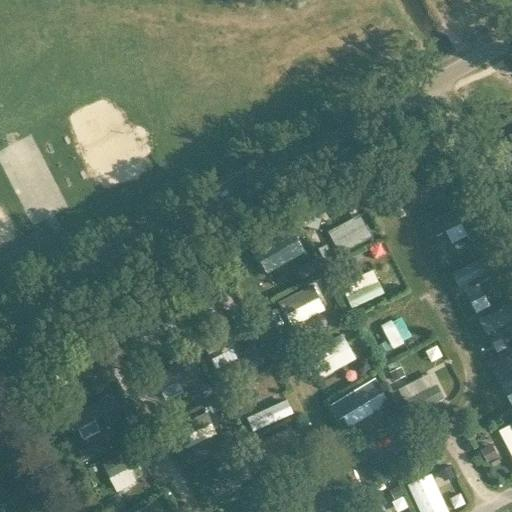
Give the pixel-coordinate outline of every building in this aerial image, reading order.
[(511,131),(501,136),(508,151),(511,148),(511,131)] [(459,206),(424,220),(431,237),(445,231),(450,242),(470,234),(459,206)] [(328,228),(338,251),(371,238),(362,214),(328,228)] [(302,220),(300,226),(316,230),(318,219),(309,216),(303,215),(302,220)] [(268,275),(307,251),(292,227),(253,250),(268,275)] [(456,286),(483,276),(477,260),(450,271),(456,286)] [(342,282),(351,307),(384,295),(374,270),(342,282)] [(292,327),(327,307),(313,282),(277,301),(292,327)] [(483,334),(509,322),(502,307),(476,318),(483,334)] [(343,315),(342,315),(333,311),(329,324),(338,327),(339,327),(343,315)] [(403,315),(381,323),(390,347),(411,339),(403,315)] [(344,335),(307,356),(320,379),(357,358),(344,335)] [(164,398),(182,391),(178,380),(198,372),(192,355),(153,371),(164,398)] [(359,363),(358,369),(362,376),(373,370),(367,359),(359,363)] [(390,372),(389,372),(393,381),(404,376),(399,367),(390,372)] [(431,372),(397,387),(402,399),(436,384),(431,372)] [(374,376),(332,403),(347,427),(390,400),(374,376)] [(208,383),(200,387),(205,399),(214,395),(208,383)] [(265,405),(253,384),(238,391),(249,413),(265,405)] [(81,440),(103,432),(98,419),(117,412),(111,395),(70,411),(81,440)] [(252,432),(296,412),(289,397),(245,416),(252,432)] [(395,413),(386,417),(391,428),(400,424),(395,413)] [(511,419),(498,426),(511,459),(511,419)] [(212,422),(181,437),(186,448),(217,434),(212,422)] [(231,430),(220,436),(224,446),(236,440),(231,430)] [(90,446),(82,450),(87,460),(95,456),(90,446)] [(490,446),(479,452),(485,463),(496,458),(490,446)] [(112,476),(118,491),(149,477),(143,462),(112,476)] [(449,465),(439,470),(444,481),(454,476),(449,465)] [(407,483),(419,511),(449,511),(432,472),(407,483)] [(399,487),(390,491),(394,500),(403,495),(399,487)] [(119,498),(107,504),(110,511),(114,511),(124,507),(119,498)] [(155,511),(151,503),(132,511),(155,511)]
